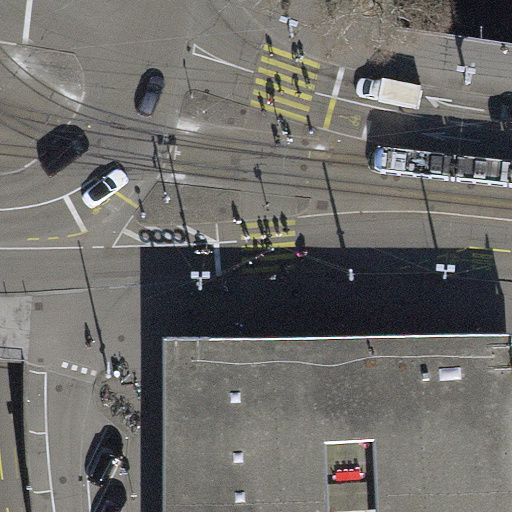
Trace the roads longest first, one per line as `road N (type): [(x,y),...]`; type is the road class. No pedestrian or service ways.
road 1 (tertiary): [(89,245),(259,249),(442,240),(511,248)]
road 2 (tertiary): [(511,135),(420,126),(146,39)]
road 3 (tertiary): [(0,277),(47,0)]
road 4 (residential): [(67,511),(67,371),(89,245)]
road 5 (tertiary): [(89,245),(113,190),(146,39)]
road 6 (tertiary): [(146,39),(81,15),(0,0)]
